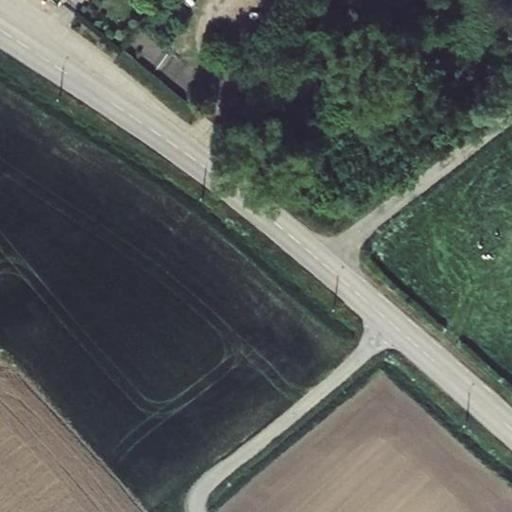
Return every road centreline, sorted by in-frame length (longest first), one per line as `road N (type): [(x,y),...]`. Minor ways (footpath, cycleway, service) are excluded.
road 1 (residential): [(397,328),(200,164),(0,30)]
road 2 (unclassified): [(397,328),(204,488),(197,511)]
road 3 (residential): [(511,429),(397,328)]
